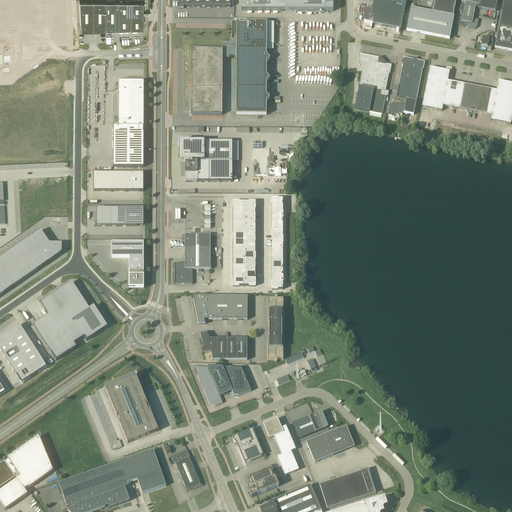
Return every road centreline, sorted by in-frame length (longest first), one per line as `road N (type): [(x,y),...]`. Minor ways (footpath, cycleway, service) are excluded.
road 1 (unclassified): [(400,511),(406,475),(323,394),(304,393),(201,436)]
road 2 (tertiary): [(158,300),(161,51)]
road 3 (unclassified): [(76,266),(78,54)]
road 4 (unclassified): [(511,65),(356,35),(350,0)]
road 5 (tertiary): [(0,438),(137,343)]
road 6 (tertiary): [(131,335),(0,432)]
